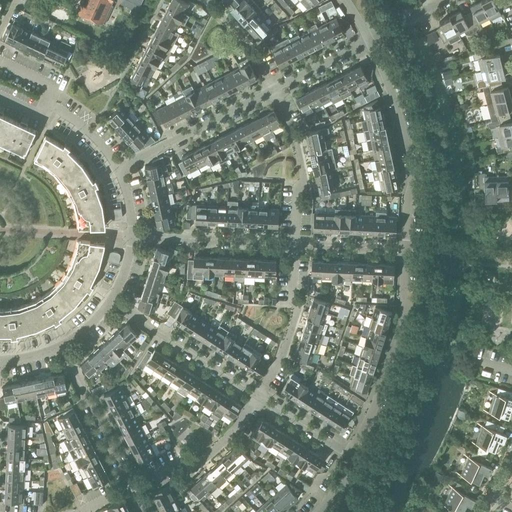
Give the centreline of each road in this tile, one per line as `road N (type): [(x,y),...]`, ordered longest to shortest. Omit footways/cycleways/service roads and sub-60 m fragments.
road 1 (residential): [(349,453),(400,338),(412,186),(400,123),(369,40)]
road 2 (residential): [(257,395),(110,298)]
road 3 (residential): [(116,169),(272,89)]
road 4 (residential): [(257,395),(232,434),(194,467),(176,463),(132,486)]
road 5 (residential): [(272,89),(293,130),(304,185),(296,194),(294,244)]
road 6 (residential): [(294,244),(130,236)]
road 7 (residential): [(294,244),(296,313),(257,395)]
road 8 (residential): [(132,486),(59,346)]
